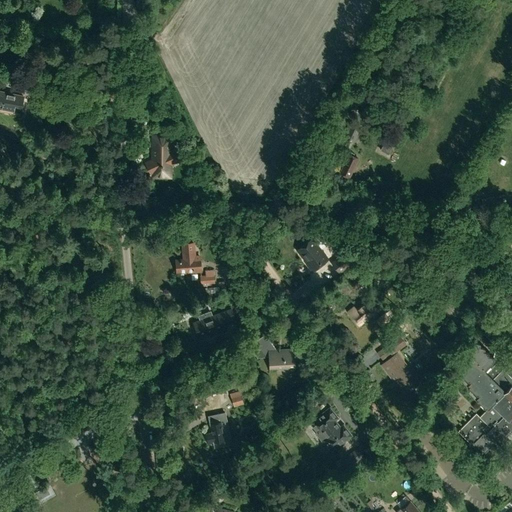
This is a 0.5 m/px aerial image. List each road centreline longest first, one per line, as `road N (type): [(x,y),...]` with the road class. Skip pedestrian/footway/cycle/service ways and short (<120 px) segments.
road 1 (track): [(231,206),(288,297),(449,511)]
road 2 (unclassified): [(469,238),(250,206),(123,213)]
road 3 (residential): [(153,511),(123,213)]
road 4 (unclassified): [(123,213),(122,0)]
road 5 (unclassified): [(123,213),(71,219),(0,200)]
